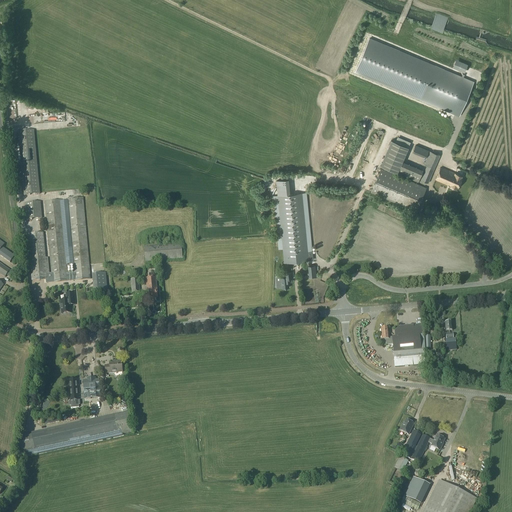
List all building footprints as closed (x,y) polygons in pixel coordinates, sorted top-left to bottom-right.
[(474,82),(369,38),(355,72),(459,116),(474,82)] [(375,90),(373,97),(382,100),(382,99),(398,104),(400,98),(375,90)] [(14,98),(5,99),(6,122),(16,122),(16,116),(19,116),(19,113),(16,113),(15,105),(14,105),(14,98)] [(400,100),(398,106),(422,115),(423,111),(426,112),(427,108),(429,109),(431,106),(426,104),(426,106),(422,104),(421,107),(400,100)] [(370,102),(365,115),(375,118),(376,114),(386,118),(384,125),(431,141),(433,137),(439,139),(441,133),(439,132),(441,127),(370,102)] [(30,114),(31,122),(48,122),(48,116),(51,116),(51,118),(53,118),(53,120),(58,120),(58,112),(54,112),(54,113),(30,114)] [(349,129),(340,151),(345,153),(352,133),(350,132),(351,130),(349,129)] [(24,196),(39,195),(33,131),(18,132),(21,164),(20,164),(20,168),(21,168),(24,196)] [(358,163),(369,132),(368,132),(368,133),(362,131),(355,150),(359,151),(358,154),(355,153),(354,156),(352,155),(351,158),(355,159),(354,162),(358,163)] [(387,155),(393,158),(399,145),(393,142),(387,155)] [(404,142),(404,144),(400,144),(399,152),(406,153),(408,142),(404,142)] [(422,166),(434,167),(438,156),(438,152),(433,152),(415,145),(414,145),(411,152),(422,156),(422,166)] [(423,170),(402,161),(397,173),(418,182),(423,170)] [(436,179),(450,185),(457,188),(464,173),(451,167),(450,171),(441,167),(436,179)] [(381,168),(371,192),(416,212),(426,188),(381,168)] [(288,179),(276,181),(277,195),(273,196),(279,249),(283,248),(284,262),(313,260),(306,193),(290,194),(288,179)] [(46,283),(54,283),(66,282),(66,281),(75,281),(90,279),(83,199),(67,200),(73,277),(68,278),(61,201),(45,202),(51,275),(46,276),(42,234),(27,235),(31,280),(46,279),(46,283)] [(41,219),(40,203),(24,204),(26,220),(41,219)] [(0,250),(3,252),(0,255),(0,256),(10,263),(14,256),(2,248),(4,244),(0,241),(0,250)] [(145,262),(182,259),(181,244),(144,247),(145,262)] [(0,274),(5,278),(10,271),(0,264),(0,274)] [(308,266),(309,277),(317,276),(315,265),(308,266)] [(7,276),(13,280),(16,276),(10,271),(7,276)] [(284,273),(285,277),(281,277),(282,288),(289,287),(288,279),(292,278),(292,272),(284,273)] [(104,274),(93,275),(95,295),(106,294),(104,274)] [(156,289),(155,278),(146,279),(146,288),(146,290),(147,292),(146,293),(147,297),(147,300),(157,299),(157,296),(157,292),(156,292),(156,289)] [(131,294),(140,293),(139,279),(130,280),(131,294)] [(74,304),(73,294),(66,295),(67,301),(65,301),(65,302),(60,302),(61,314),(70,314),(69,306),(70,306),(70,305),(74,304)] [(445,340),(446,348),(456,347),(455,339),(453,339),(453,338),(453,334),(450,334),(449,331),(452,331),(451,323),(445,323),(445,332),(446,334),(445,334),(446,339),(446,340),(445,340)] [(392,337),(392,338),(389,338),(389,340),(384,340),(384,341),(385,341),(386,345),(392,345),(394,368),(425,365),(423,350),(425,350),(422,325),(398,327),(394,332),(395,337),(392,337)] [(381,340),(384,340),(389,340),(389,338),(388,328),(380,329),(381,340)] [(109,365),(109,366),(105,366),(105,374),(122,373),(121,362),(113,362),(113,364),(109,365)] [(83,381),(84,400),(100,399),(99,380),(95,380),(95,378),(87,379),(87,381),(83,381)] [(69,380),(70,401),(68,401),(69,406),(71,406),(71,409),(78,408),(78,405),(80,405),(80,401),(78,401),(76,380),(69,380)] [(121,435),(131,433),(127,413),(61,427),(61,426),(56,427),(56,428),(23,436),(19,459),(121,436),(121,435)] [(408,435),(413,424),(405,420),(404,424),(403,424),(399,431),(408,435)] [(410,459),(422,436),(413,431),(405,447),(406,447),(402,455),(410,459)] [(418,463),(428,443),(430,440),(430,439),(422,436),(410,459),(418,463)] [(430,440),(428,443),(432,445),(431,447),(440,451),(442,447),(441,446),(445,440),(437,436),(434,441),(430,440)] [(397,462),(394,469),(401,473),(405,466),(397,462)] [(429,486),(412,478),(404,496),(420,504),(429,486)] [(469,511),(477,499),(439,481),(423,511),(469,511)]
